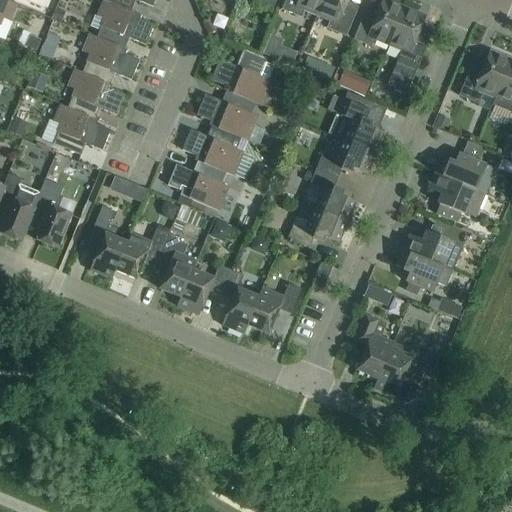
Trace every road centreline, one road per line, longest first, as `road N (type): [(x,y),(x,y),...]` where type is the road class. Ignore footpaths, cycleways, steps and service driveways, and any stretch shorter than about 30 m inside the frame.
road 1 (residential): [(309,384),(462,0)]
road 2 (residential): [(309,384),(0,255)]
road 3 (residential): [(511,428),(411,427),(309,384)]
road 4 (residential): [(146,157),(185,54),(179,0)]
